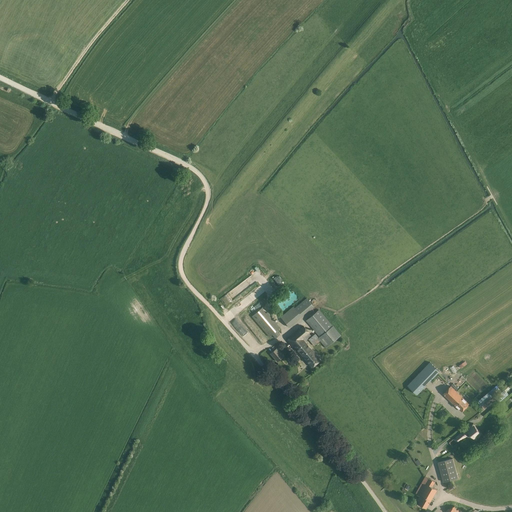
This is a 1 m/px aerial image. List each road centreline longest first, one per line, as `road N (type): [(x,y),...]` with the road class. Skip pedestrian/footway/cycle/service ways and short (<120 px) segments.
road 1 (track): [(221,319),(180,267),(208,198),(202,177),(0,77)]
road 2 (unclassified): [(384,511),(221,319)]
road 3 (unknown): [(119,134),(237,0)]
